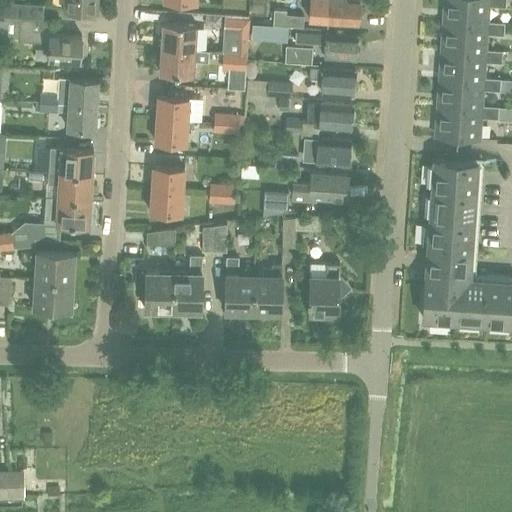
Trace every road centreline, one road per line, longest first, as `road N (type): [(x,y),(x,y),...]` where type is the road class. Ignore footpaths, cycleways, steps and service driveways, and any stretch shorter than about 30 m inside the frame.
road 1 (residential): [(381,360),(404,0)]
road 2 (residential): [(105,357),(126,0)]
road 3 (residential): [(381,360),(105,357)]
road 4 (unclassified): [(370,511),(381,360)]
